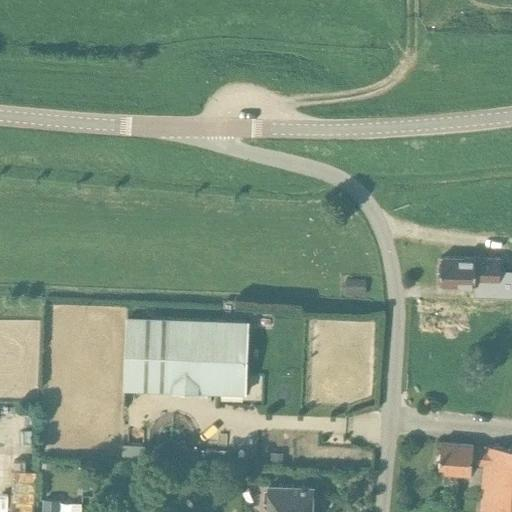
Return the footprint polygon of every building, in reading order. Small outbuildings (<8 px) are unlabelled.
[(441,256),(440,284),(474,285),(473,296),(511,297),(511,269),(500,270),(500,258),(441,256)] [(346,280),(345,294),(365,295),(365,280),(346,280)] [(245,393),(248,321),(128,316),(125,388),(245,393)] [(483,447),(473,446),(473,444),(441,442),(438,472),(471,474),(472,463),(482,464),(478,511),(511,511),(511,447),(484,445),(483,447)] [(36,511),(36,489),(39,489),(38,462),(15,463),(15,511),(36,511)] [(267,511),(311,511),(313,487),(269,486),(267,511)]
